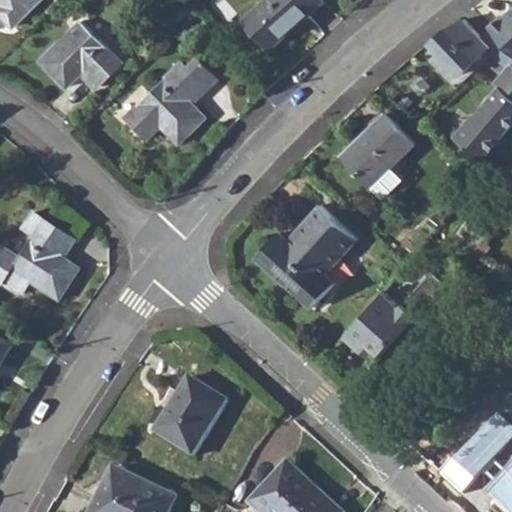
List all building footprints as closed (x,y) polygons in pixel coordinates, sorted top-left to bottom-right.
[(0,0),(0,1),(2,3),(0,4),(0,12),(12,25),(38,0),(0,0)] [(266,0),(247,17),(274,47),(326,0),(266,0)] [(511,4),(489,25),(505,43),(511,49),(511,4)] [(96,87),(123,60),(82,19),(42,58),(68,85),(87,67),(90,71),(86,75),(96,87)] [(463,74),(491,46),(465,19),(448,28),(433,43),(463,74)] [(199,96),(218,76),(197,56),(188,66),(182,61),(129,117),(152,139),(165,125),(184,142),(210,114),(190,98),(194,92),(199,96)] [(500,90),(478,117),(476,115),(456,139),(484,161),(511,127),(511,66),(495,86),(500,90)] [(386,199),(408,179),(396,166),(419,143),(389,112),(345,156),(386,199)] [(315,307),(338,282),(329,274),(361,237),(323,203),(290,240),(281,231),(259,256),(315,307)] [(65,256),(77,238),(36,211),(27,226),(37,233),(22,255),(6,244),(0,253),(0,278),(23,293),(33,278),(62,298),(81,267),(65,256)] [(474,251),(482,258),(491,247),(482,240),(474,251)] [(384,289),(345,333),(363,349),(369,342),(381,353),(416,314),(403,302),(401,304),(384,289)] [(0,335),(0,367),(15,345),(0,335)] [(196,456),(230,401),(192,377),(158,433),(196,456)] [(342,511),(289,462),(250,503),(259,511),(342,511)] [(117,468),(96,511),(173,511),(180,498),(117,468)]
